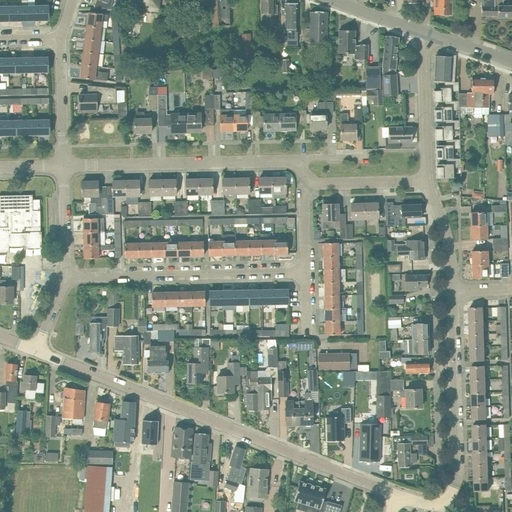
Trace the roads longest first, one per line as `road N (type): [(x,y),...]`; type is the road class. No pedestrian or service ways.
road 1 (unclassified): [(397,495),(35,350)]
road 2 (residential): [(65,277),(305,272)]
road 3 (residential): [(62,166),(292,161)]
road 4 (residential): [(455,483),(452,290)]
road 5 (residential): [(427,180),(425,32)]
road 6 (residential): [(62,166),(59,39)]
